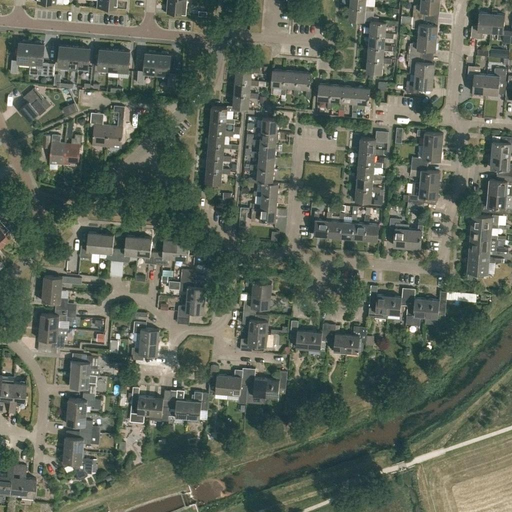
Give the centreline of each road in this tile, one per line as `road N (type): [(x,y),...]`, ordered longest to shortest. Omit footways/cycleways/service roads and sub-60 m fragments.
road 1 (residential): [(320,261),(443,261),(464,163),(458,124)]
road 2 (residential): [(291,257),(301,142),(336,145)]
road 3 (residential): [(140,151),(238,253)]
road 4 (unclassified): [(140,151),(211,79),(218,40)]
road 5 (residential): [(147,32),(18,20)]
road 6 (unclassified): [(50,235),(140,151)]
road 7 (unclassified): [(50,235),(0,123)]
